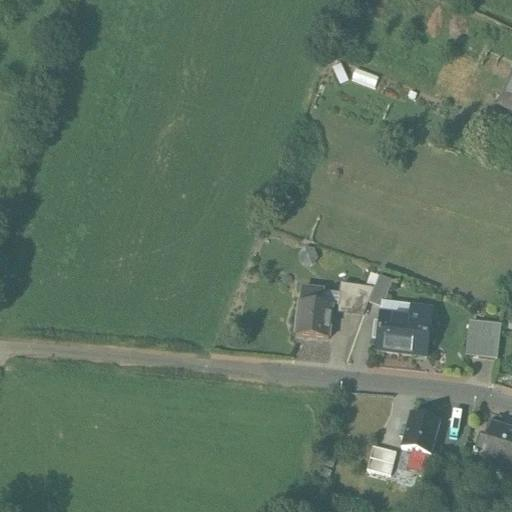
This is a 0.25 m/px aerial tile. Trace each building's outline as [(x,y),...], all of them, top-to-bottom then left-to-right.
[(511,84),(500,109),(511,114),(511,84)] [(511,114),(500,109),(494,122),(511,129),(511,114)] [(392,283),(379,278),(375,292),(370,305),(383,310),(392,283)] [(333,307),(332,320),(363,324),(370,305),(375,292),(335,287),(333,307)] [(333,307),(301,304),(297,337),(329,340),(332,320),(333,307)] [(410,320),(381,317),(376,354),(427,360),(432,317),(411,314),(410,320)] [(502,327),(481,324),(477,360),(498,362),(502,327)] [(441,425),(412,417),(403,452),(432,459),(437,441),(441,425)] [(511,434),(493,428),(488,442),(484,441),(479,458),(477,458),(476,462),(478,462),(479,461),(511,470),(511,434)] [(437,441),(432,459),(440,461),(444,443),(437,441)] [(401,458),(389,455),(383,473),(396,477),(401,458)]
